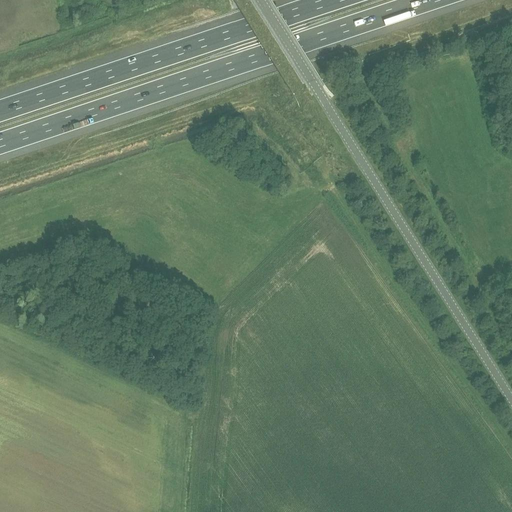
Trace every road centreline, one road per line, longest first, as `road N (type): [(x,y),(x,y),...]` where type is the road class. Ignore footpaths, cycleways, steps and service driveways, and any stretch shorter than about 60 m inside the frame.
road 1 (tertiary): [(511,398),(260,0)]
road 2 (motorway): [(0,144),(432,0)]
road 3 (motorway): [(334,0),(0,111)]
